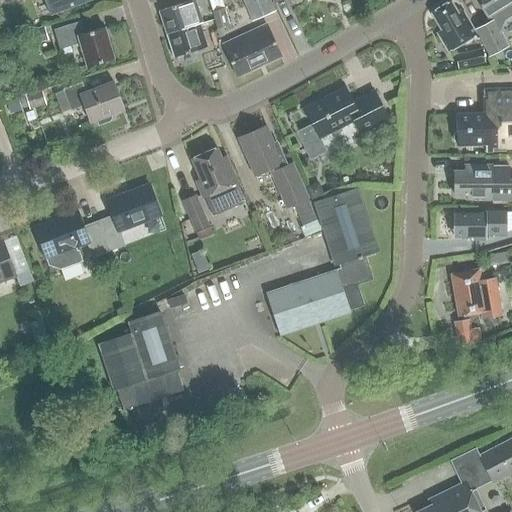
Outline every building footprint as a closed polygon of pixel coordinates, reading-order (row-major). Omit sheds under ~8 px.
[(3,0),(5,3),(13,0),(44,0),(49,14),(88,0),(3,0)] [(199,23),(191,0),(159,11),(166,34),(199,23)] [(241,0),(251,21),(274,11),(269,0),(241,0)] [(511,0),(475,0),(487,19),(511,3),(511,0)] [(447,51),(476,34),(462,10),(457,13),(450,1),(430,12),(442,33),(438,36),(447,51)] [(211,11),(216,29),(228,26),(223,8),(211,11)] [(506,45),(493,19),(474,29),(487,55),(506,45)] [(86,67),(113,60),(105,28),(83,34),(80,22),(53,30),(58,50),(80,43),(86,67)] [(199,23),(166,34),(173,57),(206,46),(199,23)] [(265,25),(222,45),(237,77),(280,56),(265,25)] [(43,26),(31,30),(35,44),(47,41),(43,26)] [(455,54),(458,69),(484,63),(482,49),(455,54)] [(111,119),(110,114),(123,109),(113,83),(85,93),(81,82),(61,90),(69,111),(82,106),(88,122),(94,120),(97,127),(107,123),(111,119)] [(511,88),(482,90),(483,113),(456,114),(456,131),(453,135),(453,140),(457,142),(457,146),(484,145),(485,152),(511,151),(511,88)] [(24,94),(29,109),(45,104),(40,89),(24,94)] [(325,153),(318,139),(352,122),(358,134),(387,121),(373,92),(352,102),(345,89),(303,109),(310,125),(295,133),(308,161),(325,153)] [(293,162),(285,165),(275,144),(271,145),(264,128),(238,139),(254,176),(268,170),(285,210),(293,206),(301,226),(299,227),(304,237),(320,230),(306,198),(308,198),(293,162)] [(226,208),(243,201),(224,155),(220,157),(216,148),(190,160),(199,181),(195,182),(202,198),(218,191),(226,208)] [(507,165),(493,165),(464,165),(463,171),(454,171),(454,196),(465,196),(465,199),(491,199),(491,201),(511,201),(511,182),(507,182),(507,165)] [(310,200),(323,195),(318,182),(305,187),(310,200)] [(97,225),(108,252),(124,246),(119,232),(159,217),(148,186),(106,202),(112,219),(97,225)] [(355,190),(314,204),(335,266),(338,265),(340,269),(268,293),(283,336),(353,313),(352,310),(362,307),(355,285),(371,280),(363,257),(376,253),(355,190)] [(208,226),(194,193),(180,199),(188,219),(180,222),(186,236),(208,226)] [(485,214),(454,214),(454,237),(471,237),(471,240),(485,240),(485,235),(499,235),(499,233),(504,233),(504,212),(485,212),(485,214)] [(33,229),(45,259),(47,266),(48,266),(60,270),(82,262),(76,247),(86,243),(92,258),(108,252),(97,225),(82,230),(76,213),(33,229)] [(0,281),(15,276),(1,240),(0,240),(0,281)] [(28,269),(15,274),(20,286),(32,281),(28,269)] [(500,316),(494,278),(483,280),(482,273),(451,279),(457,317),(480,313),(481,319),(500,316)] [(183,294),(166,299),(169,308),(186,303),(183,294)] [(97,344),(112,391),(116,390),(123,409),(181,390),(175,371),(178,370),(159,311),(127,322),(130,333),(97,344)] [(457,345),(481,342),(479,328),(470,329),(468,320),(453,322),(457,345)] [(511,437),(477,456),(492,484),(511,473),(511,437)] [(479,511),(465,482),(437,496),(440,501),(417,511),(479,511)]
